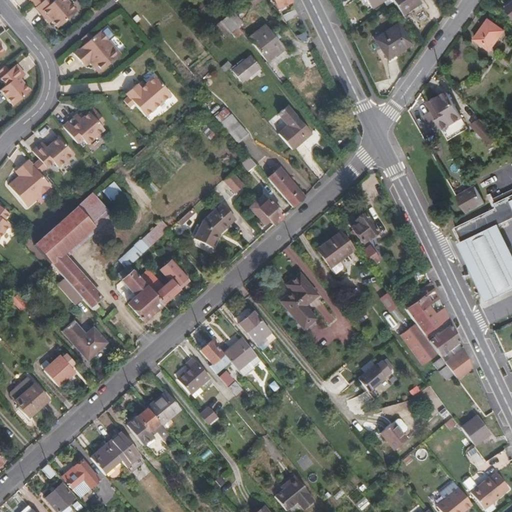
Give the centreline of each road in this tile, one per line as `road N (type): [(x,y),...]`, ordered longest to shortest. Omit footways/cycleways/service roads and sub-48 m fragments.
road 1 (residential): [(0,490),(356,165),(377,137)]
road 2 (primary): [(511,414),(377,137)]
road 3 (residential): [(0,148),(50,93),(44,57),(0,4)]
road 4 (residential): [(377,137),(470,0)]
road 5 (primary): [(377,137),(310,0)]
